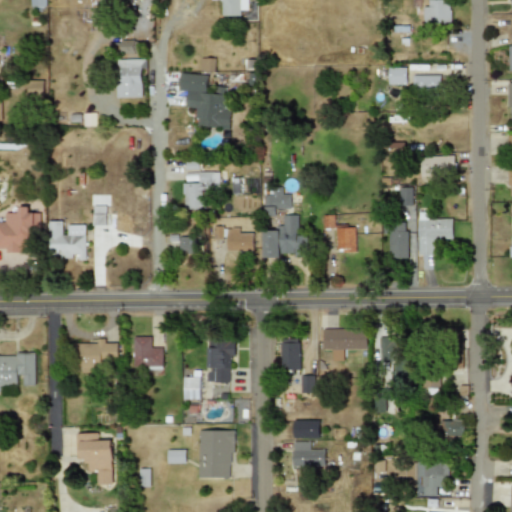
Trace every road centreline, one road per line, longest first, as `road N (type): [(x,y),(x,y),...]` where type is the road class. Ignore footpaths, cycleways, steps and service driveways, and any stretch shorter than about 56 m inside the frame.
road 1 (tertiary): [(0,303),(511,299)]
road 2 (residential): [(479,511),(478,0)]
road 3 (residential): [(159,302),(155,0)]
road 4 (residential): [(266,511),(265,302)]
